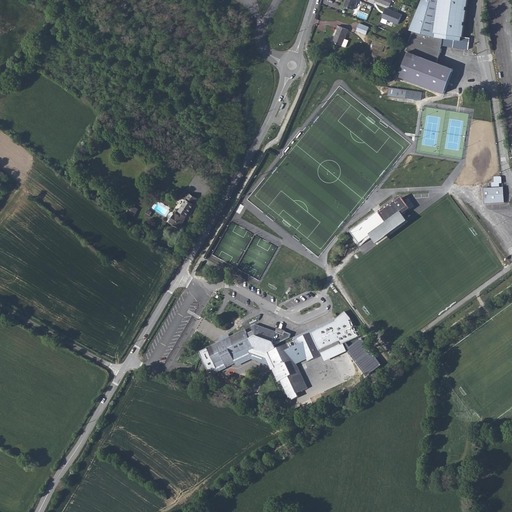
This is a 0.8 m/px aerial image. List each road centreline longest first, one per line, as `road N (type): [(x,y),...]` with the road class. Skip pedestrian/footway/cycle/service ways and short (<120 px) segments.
road 1 (track): [(186,511),(511,277)]
road 2 (tertiary): [(122,371),(289,74)]
road 3 (unclassified): [(511,181),(479,0)]
road 4 (tertiary): [(38,511),(122,371)]
road 5 (track): [(307,428),(164,372)]
road 6 (unclassified): [(0,304),(122,371)]
